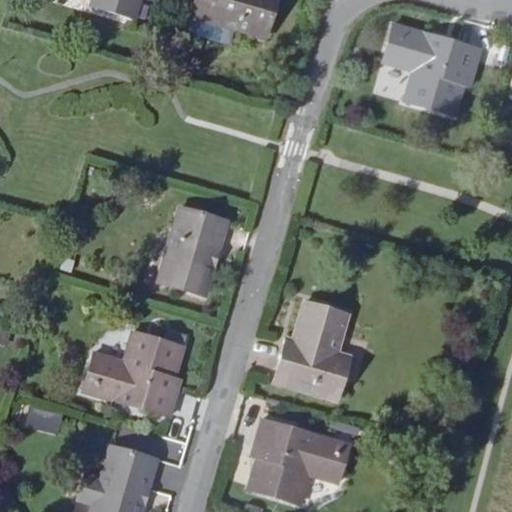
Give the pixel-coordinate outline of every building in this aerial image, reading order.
[(93,0),(92,7),(134,19),(139,0),(93,0)] [(230,28),(266,37),(276,0),(196,0),(192,17),(195,17),(230,28)] [(230,28),(195,17),(190,34),(225,44),(230,28)] [(413,73),(405,103),(456,117),(465,86),(470,87),(480,51),(394,26),(383,64),(413,73)] [(159,282),(206,296),(227,223),(179,210),(159,282)] [(275,383),(336,401),(350,357),(337,354),(348,317),(304,304),(293,341),(287,339),(275,383)] [(83,392),(169,416),(179,382),(174,381),(182,350),(185,340),(166,335),(163,345),(132,335),(124,363),(94,355),(83,392)] [(181,394),(175,413),(189,417),(195,399),(181,394)] [(60,436),(65,416),(29,408),(24,428),(60,436)] [(257,459),(249,490),(299,504),(307,475),(337,483),(348,446),(262,422),(252,457),(257,459)] [(95,498),(91,511),(141,511),(157,459),(111,445),(102,473),(90,470),(83,495),(95,498)]
